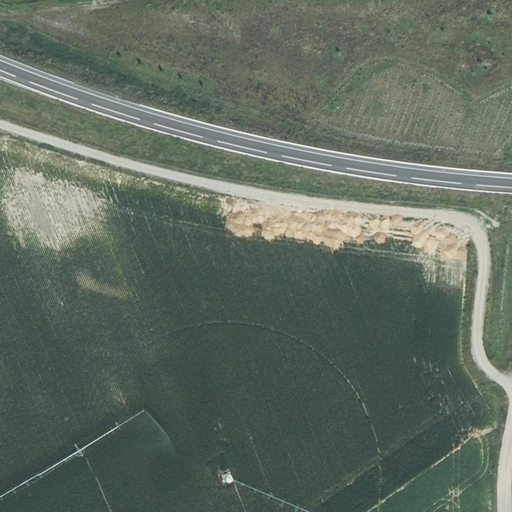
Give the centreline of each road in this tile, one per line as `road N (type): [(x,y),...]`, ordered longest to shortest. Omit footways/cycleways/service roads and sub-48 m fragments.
road 1 (track): [(0,125),(231,191),(455,216),(482,236),(475,340),(483,361),(511,387)]
road 2 (motorway): [(0,66),(194,132),(357,166),(511,182)]
